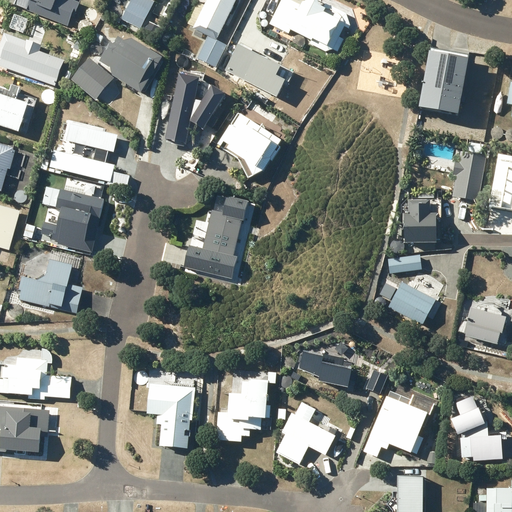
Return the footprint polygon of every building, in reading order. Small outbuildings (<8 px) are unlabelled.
[(79,3),(71,0),(14,0),(13,5),(67,26),(71,16),(73,17),(79,3)] [(154,2),(150,0),(130,0),(121,18),(140,28),(154,2)] [(193,27),(192,29),(194,29),(191,35),(202,40),(204,34),(207,36),(197,59),(216,67),(226,45),(216,40),(234,0),(238,1),(238,0),(206,0),(205,4),(198,1),(187,24),(193,27)] [(348,29),(349,26),(345,14),(326,3),(323,9),(318,6),(315,0),(312,0),(302,3),(301,6),(289,0),(282,0),(269,24),(288,34),(290,30),(311,41),(310,43),(325,51),(332,49),(337,52),(344,39),(339,36),(344,27),(348,29)] [(158,31),(146,24),(142,31),(154,38),(158,31)] [(96,33),(93,38),(99,42),(102,36),(96,33)] [(25,41),(4,34),(0,45),(0,66),(54,85),(63,60),(38,52),(40,45),(25,40),(25,41)] [(115,42),(116,42),(114,45),(110,43),(100,61),(110,67),(112,76),(140,93),(162,57),(131,39),(125,41),(118,37),(115,42)] [(227,71),(277,96),(284,81),(281,70),(250,55),(252,51),(240,45),(227,71)] [(85,47),(82,52),(88,56),(90,51),(85,47)] [(185,69),(186,68),(186,67),(187,65),(187,64),(187,63),(187,61),(187,60),(186,59),(185,58),(184,57),(183,56),(182,56),(180,55),(179,55),(178,56),(176,56),(175,57),(174,57),(173,58),(173,60),(172,61),(172,62),(172,63),(172,65),(172,66),(173,67),(174,68),(175,69),(176,70),(177,70),(179,71),(180,71),(181,71),(183,70),(184,69),(185,69)] [(89,58),(71,80),(95,100),(113,78),(89,58)] [(507,84),(509,64),(500,63),(497,82),(507,84)] [(0,126),(18,133),(28,103),(16,99),(20,88),(11,85),(9,91),(5,90),(5,89),(0,86),(0,126)] [(156,135),(158,135),(158,137),(175,141),(175,140),(177,140),(179,131),(181,131),(183,130),(185,129),(186,128),(187,126),(188,124),(188,122),(204,126),(204,124),(209,125),(211,115),(214,115),(215,109),(212,108),(216,95),(177,85),(169,117),(161,115),(156,135)] [(462,117),(468,118),(468,120),(484,123),(485,120),(488,120),(492,98),(489,97),(490,91),(468,86),(462,117)] [(423,111),(421,121),(428,123),(430,113),(423,111)] [(442,129),(458,132),(461,116),(446,112),(442,129)] [(257,135),(258,134),(237,120),(232,127),(230,125),(216,146),(221,149),(253,176),(263,171),(270,159),(269,159),(277,148),(257,135)] [(69,124),(65,141),(96,148),(93,160),(54,151),(50,168),(110,182),(114,165),(104,163),(107,151),(113,152),(117,135),(69,124)] [(415,133),(413,143),(422,144),(424,135),(415,133)] [(456,175),(452,196),(477,201),(486,156),(481,155),(483,146),(469,143),(467,152),(461,151),(459,162),(455,161),(453,175),(456,175)] [(0,191),(1,191),(7,168),(10,169),(14,151),(12,151),(13,149),(0,145),(0,191)] [(511,157),(499,155),(489,208),(511,211),(511,157)] [(409,215),(405,215),(405,243),(437,243),(436,214),(429,215),(429,201),(409,201),(409,215)] [(0,247),(13,251),(22,209),(0,203),(0,247)] [(65,234),(62,245),(90,252),(93,240),(94,240),(100,213),(68,205),(61,233),(65,234)] [(200,233),(214,256),(225,249),(222,243),(239,232),(228,215),(200,233)] [(419,255),(388,259),(390,274),(421,270),(419,255)] [(62,308),(61,310),(76,314),(82,288),(67,284),(72,264),(50,258),(46,276),(38,281),(23,277),(19,291),(21,291),(19,300),(48,307),(49,305),(62,308)] [(388,308),(422,326),(436,300),(402,282),(388,308)] [(470,309),(464,334),(467,335),(466,337),(498,345),(498,343),(499,343),(506,319),(470,309)] [(454,344),(466,348),(468,341),(456,338),(454,344)] [(0,393),(28,396),(28,399),(44,400),(44,397),(69,399),(71,378),(46,375),(47,363),(51,363),(52,357),(51,355),(49,352),(47,350),(45,349),(42,349),(41,360),(17,358),(16,366),(0,364),(0,393)] [(299,370),(319,377),(318,382),(348,389),(352,370),(321,364),(323,356),(303,352),(303,355),(300,355),(299,362),(301,363),(299,370)] [(374,370),(366,389),(379,395),(387,375),(374,370)] [(216,440),(241,443),(241,437),(250,437),(250,430),(260,431),(261,420),(266,420),(266,418),(269,419),(270,406),(266,405),(268,383),(275,383),(276,372),(268,372),(267,381),(250,380),(249,384),(242,383),(241,396),(229,395),(228,413),(218,412),(216,440)] [(146,414),(157,415),(156,424),(162,424),(160,447),(186,449),(193,390),(149,386),(146,414)] [(387,396),(363,451),(377,457),(381,447),(386,450),(388,444),(410,454),(427,414),(407,405),(409,400),(395,394),(393,399),(387,396)] [(461,416),(451,420),(458,436),(460,435),(461,441),(462,441),(463,456),(470,456),(470,458),(473,458),(473,462),(502,460),(501,439),(506,439),(506,432),(481,433),(481,426),(485,424),(473,396),(456,404),(461,416)] [(0,448),(15,450),(37,451),(37,450),(38,450),(39,435),(41,435),(44,435),(45,430),(45,429),(55,430),(57,407),(40,406),(41,403),(0,399),(0,448)] [(276,452),(299,465),(309,447),(325,456),(335,437),(333,436),(336,430),(329,426),(326,432),(307,422),(310,416),(308,415),(311,410),(302,405),(296,416),(292,414),(282,432),(286,434),(276,452)] [(428,452),(427,463),(436,464),(437,453),(428,452)] [(399,476),(397,511),(422,511),(424,477),(399,476)] [(511,511),(511,487),(511,490),(487,489),(487,495),(479,495),(479,501),(487,501),(487,504),(473,503),(473,511),(511,511)]
